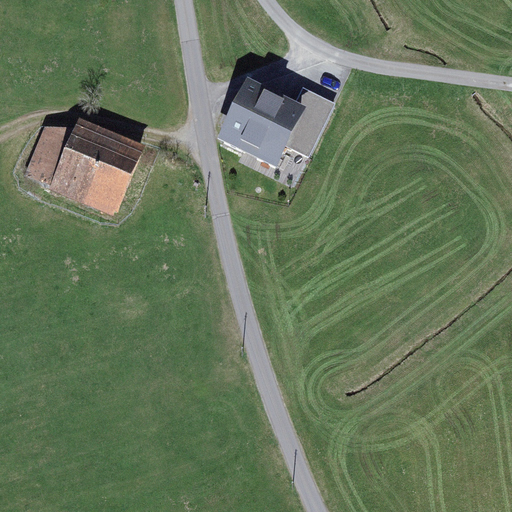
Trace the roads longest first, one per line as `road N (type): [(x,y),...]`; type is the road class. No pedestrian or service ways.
road 1 (unclassified): [(313,511),(231,259),(186,0)]
road 2 (track): [(275,0),(307,39),(395,69),(511,90)]
